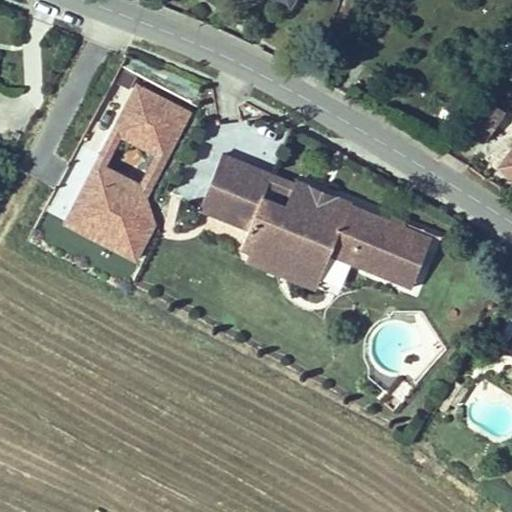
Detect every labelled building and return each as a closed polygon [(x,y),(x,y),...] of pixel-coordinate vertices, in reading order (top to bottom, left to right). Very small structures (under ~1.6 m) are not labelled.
[(256,0),(280,12),(286,0),(256,0)] [(121,106),(63,230),(127,259),(198,108),(191,104),(199,87),(161,69),(156,80),(121,63),(104,99),(121,106)] [(487,152),(494,142),(503,127),(506,122),(482,106),(463,137),(487,152)] [(51,207),(65,214),(114,123),(100,116),(51,207)] [(511,132),(503,127),(494,142),(511,153),(511,132)] [(195,146),(187,165),(233,185),(241,164),(195,146)] [(233,185),(187,165),(173,197),(218,215),(227,242),(275,260),(281,242),(307,240),(384,273),(402,228),(376,217),(377,214),(358,206),(355,207),(320,193),(317,204),(262,182),(258,193),(233,185)] [(267,167),(262,182),(317,204),(320,193),(322,190),(267,167)] [(275,260),(227,242),(220,253),(290,281),(303,251),(307,240),(281,242),(275,260)] [(307,240),(303,251),(380,283),(384,273),(307,240)] [(511,327),(500,320),(477,354),(511,376),(501,385),(501,396),(511,403),(511,327)] [(511,376),(477,354),(469,364),(501,385),(511,376)] [(432,380),(422,372),(400,403),(411,408),(432,380)]
